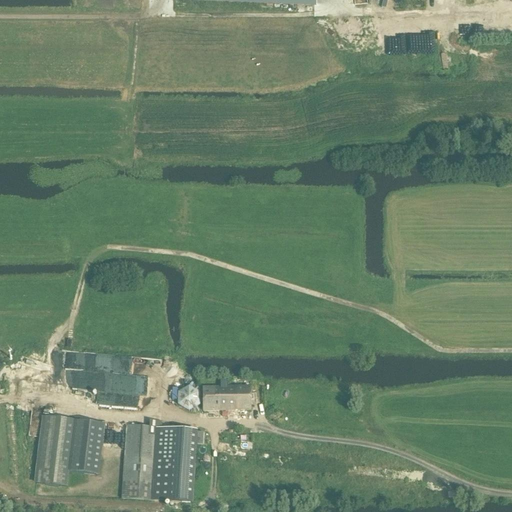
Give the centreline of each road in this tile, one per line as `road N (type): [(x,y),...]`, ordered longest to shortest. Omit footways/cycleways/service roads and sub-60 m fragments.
road 1 (track): [(444,12),(0,15)]
road 2 (track): [(107,249),(180,252),(382,314),(440,351),(511,350)]
road 3 (track): [(413,116),(490,77),(490,55),(456,45),(444,12)]
road 4 (track): [(66,407),(76,300),(89,262),(107,249)]
